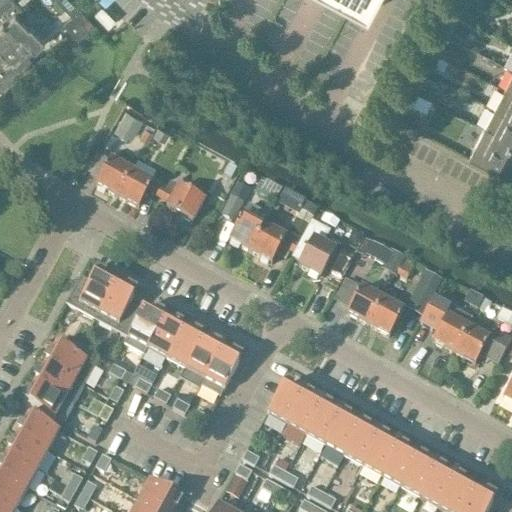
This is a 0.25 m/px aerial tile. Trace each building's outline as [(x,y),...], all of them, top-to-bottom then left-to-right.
[(29,26),(27,27),(14,13),(20,7),(12,0),(0,0),(0,85),(18,68),(16,66),(43,40),(29,26)] [(71,0),(55,0),(70,15),(61,25),(75,39),(78,35),(92,22),(87,17),(71,0)] [(336,0),(364,15),(371,0),(336,0)] [(451,0),(449,0),(444,10),(447,12),(457,17),(461,7),(452,2),(453,1),(451,0)] [(107,27),(114,20),(100,6),(93,13),(107,27)] [(462,6),(462,8),(457,17),(471,24),(476,13),(462,6)] [(452,26),(457,17),(447,12),(442,21),(452,26)] [(427,50),(437,55),(450,62),(455,52),(441,45),(432,40),(427,50)] [(431,65),(437,55),(427,50),(422,60),(431,65)] [(199,94),(210,78),(191,64),(179,79),(199,94)] [(511,94),(511,72),(503,89),(511,94)] [(412,79),(407,88),(417,93),(421,84),(412,79)] [(412,103),(417,93),(407,88),(402,98),(412,103)] [(493,109),(511,118),(511,94),(503,89),(493,109)] [(483,128),(511,143),(511,118),(493,109),(483,128)] [(114,131),(130,140),(141,120),(124,111),(114,131)] [(152,135),(164,141),(168,133),(157,127),(152,135)] [(147,143),(152,132),(144,128),(138,138),(147,143)] [(511,143),(483,128),(467,159),(494,173),(499,162),(510,168),(511,164),(511,143)] [(98,181),(95,188),(116,199),(130,173),(109,161),(109,162),(98,181)] [(152,184),(130,173),(116,199),(137,211),(146,195),(159,202),(164,192),(152,185),(152,184)] [(266,181),(260,192),(276,201),(282,190),(266,181)] [(164,192),(159,202),(168,206),(165,211),(191,226),(204,203),(177,189),(173,197),(164,192)] [(285,191),(279,201),(290,207),(295,196),(285,191)] [(231,197),(221,217),(233,224),(244,204),(231,197)] [(317,210),(305,204),(289,233),(300,240),(317,210)] [(243,215),(228,243),(249,254),(264,227),(269,218),(248,206),(243,215)] [(264,227),(249,254),(271,266),(277,256),(284,260),(287,253),(292,256),(298,246),(274,233),(279,223),(269,218),(264,227)] [(293,256),(290,261),(299,265),(297,268),(319,280),(334,253),(323,247),(323,246),(330,234),(310,223),(298,246),(293,256)] [(365,242),(359,253),(369,259),(383,267),(397,275),(400,268),(404,261),(390,253),(389,255),(372,245),(372,246),(365,242)] [(357,251),(348,246),(344,255),(339,256),(329,275),(341,281),(357,251)] [(397,275),(396,276),(406,282),(410,274),(400,268),(397,275)] [(425,273),(405,310),(422,318),(441,282),(425,273)] [(80,280),(65,307),(94,323),(100,313),(115,286),(94,275),(89,285),(80,280)] [(100,313),(94,323),(126,341),(141,313),(129,307),(134,297),(115,286),(100,313)] [(360,289),(348,311),(345,316),(367,328),(375,313),(386,292),(378,287),(373,296),(360,289)] [(375,313),(367,328),(388,340),(403,313),(390,306),(395,297),(386,292),(375,313)] [(433,300),(418,327),(436,336),(431,344),(454,357),(473,322),(433,300)] [(143,310),(141,313),(126,341),(123,347),(143,358),(146,352),(163,321),(143,310)] [(495,320),(511,329),(511,315),(501,310),(495,320)] [(473,322),(454,357),(474,368),(479,358),(497,368),(504,356),(511,342),(474,320),(473,322)] [(163,321),(146,352),(165,362),(182,332),(163,321)] [(182,332),(165,362),(184,373),(201,342),(182,332)] [(67,339),(61,350),(85,364),(92,352),(67,339)] [(201,342),(184,373),(203,383),(219,352),(201,342)] [(55,347),(44,367),(84,389),(95,369),(85,364),(61,350),(55,347)] [(219,352),(203,383),(199,389),(219,400),(239,363),(219,352)] [(125,373),(113,366),(108,375),(120,382),(125,373)] [(44,367),(34,386),(73,408),(84,389),(44,367)] [(139,381),(134,389),(146,396),(151,388),(139,381)] [(511,381),(501,401),(511,406),(511,381)] [(34,386),(23,406),(53,423),(62,428),(73,408),(34,386)] [(283,387),(266,417),(286,428),(303,398),(283,387)] [(107,402),(116,407),(122,394),(114,390),(107,402)] [(158,391),(153,400),(165,406),(170,398),(158,391)] [(303,398),(286,428),(305,439),(322,408),(303,398)] [(176,401),(172,410),(184,417),(189,408),(176,401)] [(97,421),(105,425),(112,413),(104,408),(97,421)] [(322,408),(305,439),(324,449),(341,419),(322,408)] [(196,412),(192,421),(204,428),(209,419),(196,412)] [(27,418),(17,437),(47,454),(58,435),(27,418)] [(341,419),(324,449),(343,460),(360,429),(341,419)] [(93,428),(86,441),(94,445),(101,433),(93,428)] [(360,429),(343,460),(362,470),(379,440),(360,429)] [(17,437),(6,456),(37,473),(47,454),(17,437)] [(379,440),(362,470),(381,481),(398,450),(379,440)] [(398,450),(381,481),(400,491),(417,461),(398,450)] [(81,463),(89,468),(96,455),(87,451),(81,463)] [(246,454),(241,463),(253,470),(258,461),(246,454)] [(6,456),(0,467),(0,477),(26,492),(37,473),(6,456)] [(101,458),(94,471),(103,476),(110,463),(101,458)] [(417,461),(400,491),(419,502),(436,471),(417,461)] [(276,465),(273,470),(284,476),(287,471),(276,465)] [(238,468),(233,477),(235,478),(246,484),(251,475),(238,468)] [(273,470),(268,478),(280,485),(285,476),(284,476),(273,470)] [(436,471),(419,502),(438,511),(455,481),(436,471)] [(285,476),(280,485),(293,491),(297,483),(285,476)] [(0,477),(0,502),(16,511),(26,492),(0,477)] [(72,477),(66,489),(75,494),(82,482),(72,477)] [(247,484),(246,484),(235,478),(225,495),(237,501),(247,484)] [(455,481),(438,511),(437,511),(462,511),(474,492),(455,481)] [(265,483),(260,492),(272,499),(277,490),(265,483)] [(149,484),(137,505),(151,511),(172,511),(179,501),(149,484)] [(87,485),(80,497),(88,502),(95,490),(87,485)] [(59,501),(68,506),(75,494),(66,489),(59,501)] [(277,490),(272,499),(285,506),(289,496),(277,490)] [(310,490),(306,499),(318,505),(322,497),(310,490)] [(474,492),(462,511),(488,511),(493,503),(474,492)] [(80,497),(73,509),(78,511),(82,511),(88,502),(80,497)] [(322,497),(318,505),(330,511),(334,504),(322,497)] [(0,502),(0,511),(15,511),(16,511),(0,502)]
